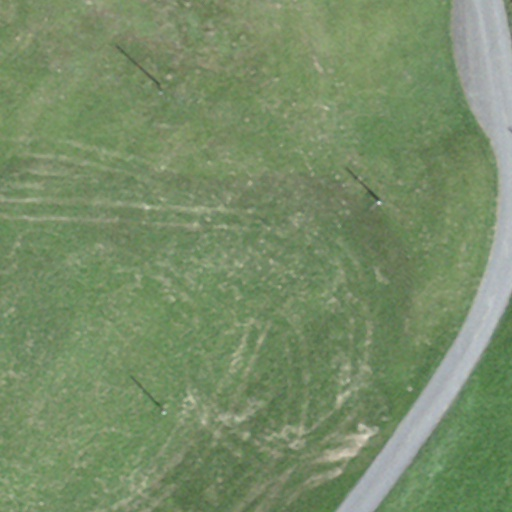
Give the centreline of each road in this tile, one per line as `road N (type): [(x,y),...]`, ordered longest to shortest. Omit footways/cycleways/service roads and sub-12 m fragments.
road 1 (unclassified): [(511,221),(461,354),(348,511)]
road 2 (unclassified): [(481,0),(511,188)]
